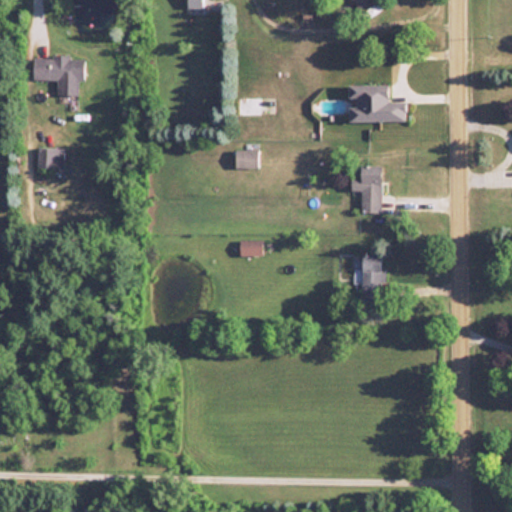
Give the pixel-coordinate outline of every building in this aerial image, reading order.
[(207,9),(207,0),(189,0),(189,9),(207,9)] [(352,0),(358,12),(375,4),(373,0),(352,0)] [(38,81),(62,82),(61,97),(85,97),(85,82),(90,82),(90,58),(38,58),(38,81)] [(349,86),(350,123),(406,122),(406,103),(389,104),(389,85),(349,86)] [(266,114),(265,101),(244,102),(244,115),(266,114)] [(67,150),(39,150),(39,171),(67,171),(67,150)] [(262,169),(262,151),(239,152),(239,169),(262,169)] [(382,166),(361,166),(361,179),(352,179),(352,191),(362,191),(362,213),(382,213),(382,166)] [(262,255),(261,239),(239,240),(240,256),(262,255)] [(362,255),(363,294),(384,293),(383,255),(362,255)]
